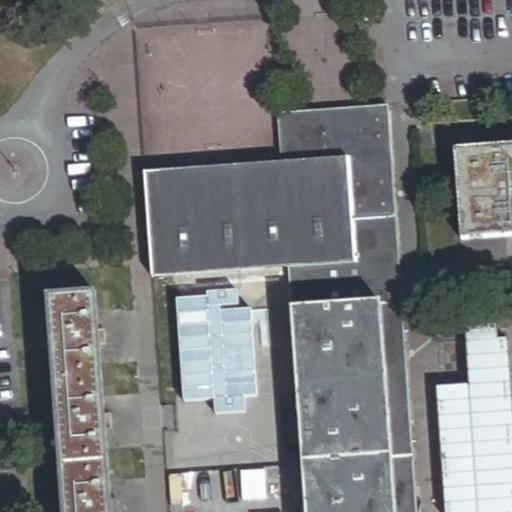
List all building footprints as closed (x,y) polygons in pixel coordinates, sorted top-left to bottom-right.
[(277,115),(281,166),(347,161),(355,264),(288,268),(291,311),(380,305),(401,303),(387,108),(277,115)] [(511,148),(455,153),(461,242),(511,238),(511,148)] [(281,166),(145,175),(152,278),(288,268),(355,264),(347,161),(281,166)] [(47,300),(62,511),(116,511),(116,502),(110,502),(105,431),(110,431),(109,418),(104,418),(99,346),(104,345),(103,333),(98,333),(95,296),(47,300)] [(415,501),(401,303),(380,305),(394,511),(403,511),(403,502),(415,501)] [(394,511),(380,305),(291,311),(305,511),(394,511)] [(415,511),(415,501),(403,502),(403,511),(415,511)]
